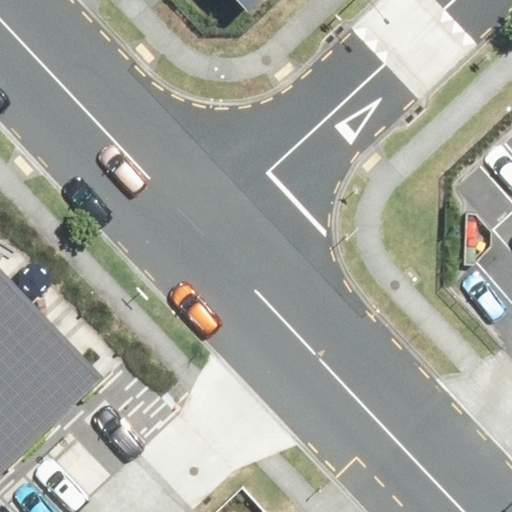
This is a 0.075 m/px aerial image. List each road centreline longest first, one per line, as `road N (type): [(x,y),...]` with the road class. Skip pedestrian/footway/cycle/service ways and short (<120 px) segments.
road 1 (residential): [(443,0),(203,218)]
road 2 (tertiary): [(203,218),(0,15)]
road 3 (residential): [(125,511),(318,332)]
road 4 (tertiary): [(488,511),(318,332)]
road 5 (tertiary): [(318,332),(203,218)]
